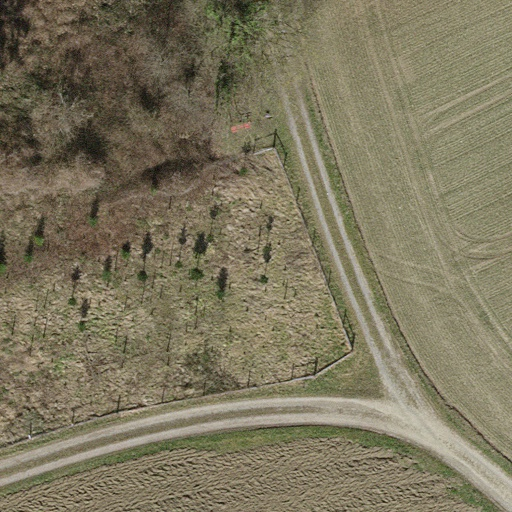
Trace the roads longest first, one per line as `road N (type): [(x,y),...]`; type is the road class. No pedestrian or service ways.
road 1 (track): [(511,500),(428,431),(378,339),(299,114),(278,0)]
road 2 (track): [(428,431),(264,415),(123,442),(0,484)]
